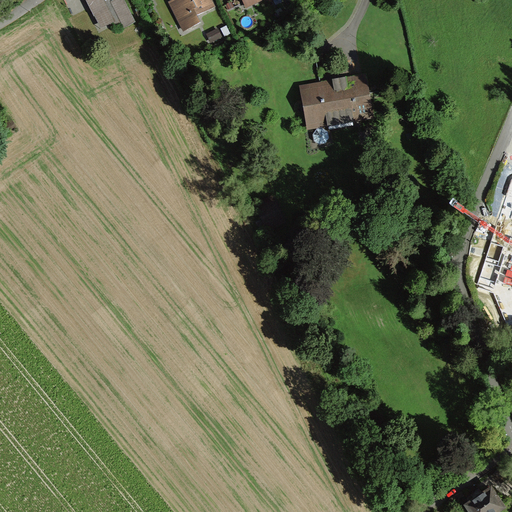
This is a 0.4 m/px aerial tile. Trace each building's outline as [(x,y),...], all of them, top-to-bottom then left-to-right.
[(136,23),(123,0),(86,0),(101,30),(114,24),(116,27),(122,24),(124,29),(136,23)] [(196,17),(216,7),(212,0),(175,0),(168,4),(183,32),(199,23),(196,17)] [(241,0),(246,9),(265,0),(241,0)] [(226,27),(221,30),(225,37),(230,34),(226,27)] [(218,28),(206,34),(211,43),(222,37),(218,28)] [(299,86),(307,131),(374,119),(367,75),(299,86)] [(255,205),(267,231),(284,223),(272,197),(255,205)] [(511,478),(506,468),(491,477),(495,483),(499,481),(501,484),(511,478)] [(504,511),(507,510),(491,488),(464,506),(467,511),(504,511)]
